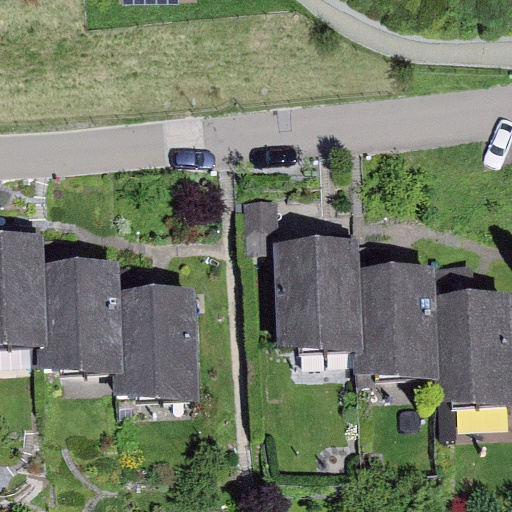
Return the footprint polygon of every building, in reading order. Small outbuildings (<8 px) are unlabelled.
[(57,252),(0,253),(0,360),(61,360),(57,252)] [(376,252),(297,255),(301,366),(380,363),(377,281),(376,252)] [(135,274),(64,274),(66,391),(139,388),(135,274)] [(451,278),(377,281),(380,363),(381,398),(455,396),(452,312),(451,278)] [(210,301),(139,303),(141,417),(214,414),(210,301)] [(511,309),(452,312),(455,396),(456,417),(511,414),(511,309)]
